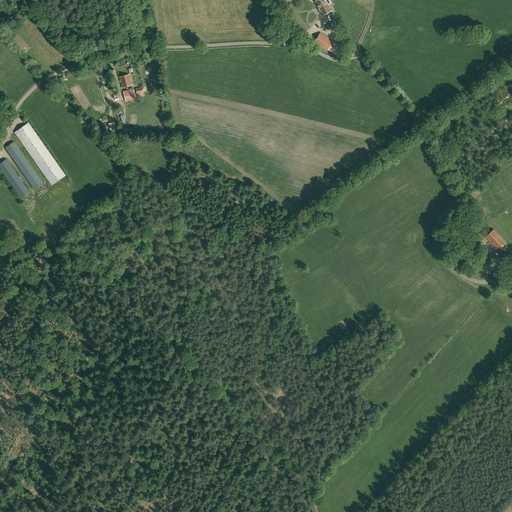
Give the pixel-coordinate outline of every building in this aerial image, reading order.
[(330,8),(329,8),(324,0),(317,0),(314,2),(318,8),(318,9),(322,15),(331,10),(330,8)] [(293,1),(287,4),(291,11),(297,8),(293,1)] [(339,57),(344,48),(332,41),(333,40),(320,33),(314,43),(327,50),(339,57)] [(120,77),(122,87),(132,85),(129,75),(120,77)] [(126,101),(136,99),(133,89),(123,92),(126,101)] [(114,122),(107,123),(109,132),(115,131),(114,122)] [(65,176),(29,124),(16,133),(52,185),(65,176)] [(43,183),(15,143),(6,149),(34,189),(43,183)] [(29,192),(6,159),(0,163),(0,168),(21,197),(29,192)] [(504,241),(493,229),(485,237),(495,249),(504,241)]
